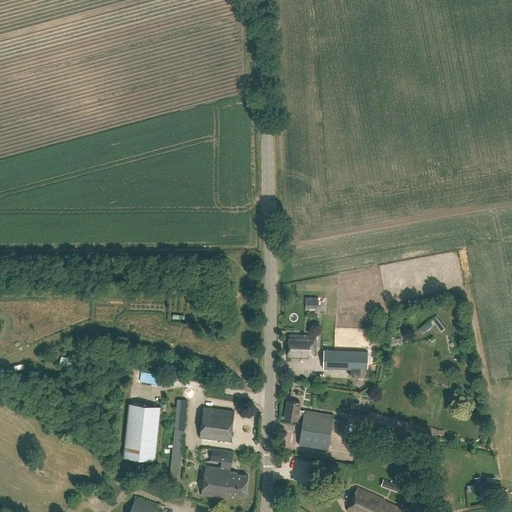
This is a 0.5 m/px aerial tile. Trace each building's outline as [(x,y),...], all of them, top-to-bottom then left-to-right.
[(307,308),(320,308),(320,299),(307,299),(307,308)] [(317,336),(289,335),(289,338),(288,356),(316,357),(317,336)] [(324,350),(323,368),(359,370),(360,351),(324,350)] [(178,400),(172,477),(183,478),(189,400),(178,400)] [(301,402),(288,400),(285,419),(298,421),(298,420),(303,421),(299,445),(328,450),(334,416),(304,411),(299,410),(301,402)] [(160,406),(129,403),(123,457),(154,460),(160,406)] [(203,407),(199,438),(232,443),(236,411),(203,407)] [(346,430),(347,420),(335,420),(334,430),(346,430)] [(210,459),(211,449),(204,448),(203,458),(210,459)] [(233,452),(213,449),(211,460),(221,461),(220,467),(205,465),(202,495),(227,498),(227,495),(233,496),(234,495),(240,495),(240,496),(245,496),(248,475),(240,474),(237,474),(238,472),(230,471),(233,452)] [(409,489),(383,479),(381,486),(407,495),(409,489)] [(385,500),(357,488),(347,510),(349,511),(406,511),(407,511),(384,501),(385,500)] [(155,511),(158,506),(136,498),(130,511),(155,511)]
